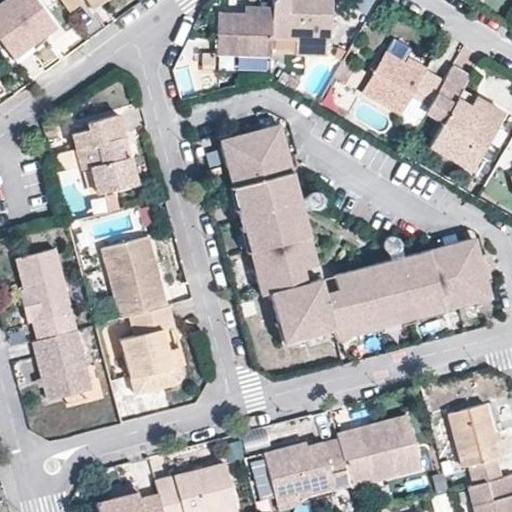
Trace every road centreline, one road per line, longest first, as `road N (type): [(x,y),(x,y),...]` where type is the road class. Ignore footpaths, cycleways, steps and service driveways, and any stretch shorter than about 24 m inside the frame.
road 1 (residential): [(511,274),(503,238),(470,219),(435,218),(311,152),(294,119),(262,101),(165,126)]
road 2 (residential): [(165,126),(233,409)]
road 3 (residential): [(233,409),(511,334)]
road 4 (residential): [(30,477),(69,451),(233,409)]
road 5 (residential): [(0,130),(139,27)]
